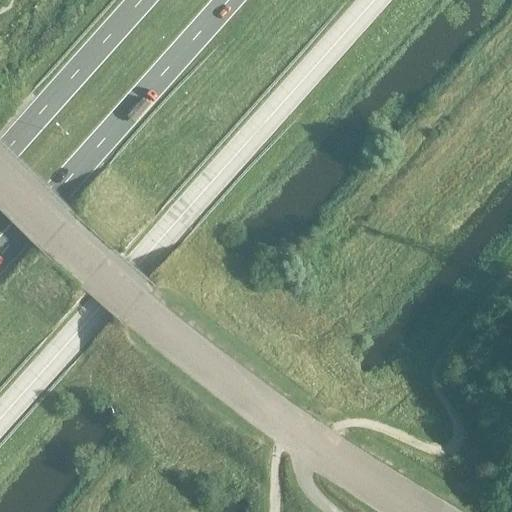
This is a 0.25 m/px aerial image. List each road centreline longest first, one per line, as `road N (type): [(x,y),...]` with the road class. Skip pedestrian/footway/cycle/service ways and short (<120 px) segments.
road 1 (unknown): [(316,441),(355,423),(430,452),(454,448),(459,422),(433,379),(440,357),(511,278)]
road 2 (trunk): [(0,261),(232,0)]
road 3 (trunk): [(131,0),(0,145)]
